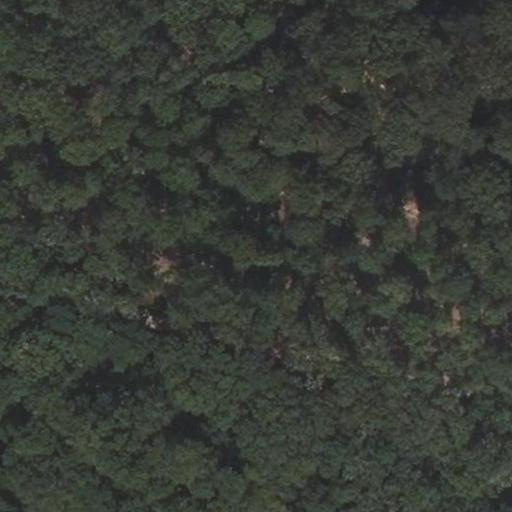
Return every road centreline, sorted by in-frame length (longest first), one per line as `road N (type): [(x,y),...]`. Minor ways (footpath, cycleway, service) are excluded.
road 1 (track): [(0,284),(511,400)]
road 2 (track): [(413,511),(203,412),(0,354)]
